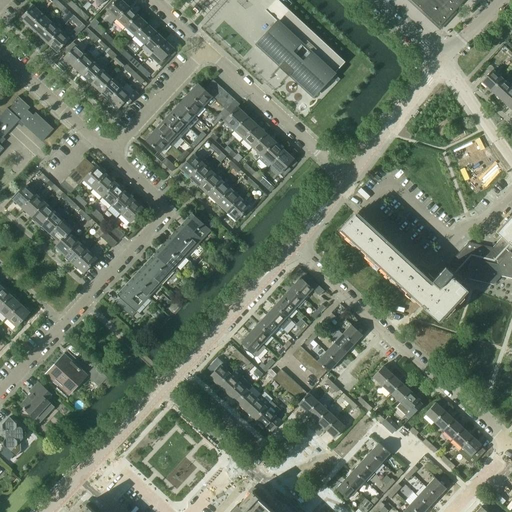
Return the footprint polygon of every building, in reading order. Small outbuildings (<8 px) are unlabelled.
[(54,0),(52,3),(61,11),(65,7),(56,0),(54,0)] [(68,4),(77,13),(81,9),(71,0),(68,4)] [(117,0),(107,11),(116,19),(128,7),(120,0),(117,0)] [(409,0),(440,28),(465,0),(409,0)] [(276,22),(256,44),(280,65),(278,67),(279,69),(281,67),(288,73),(286,75),(288,77),(290,75),(293,78),(294,79),(313,96),(346,61),(282,2),(269,15),(276,22)] [(30,27),(42,14),(32,6),(20,19),(30,27)] [(61,11),(70,20),(74,16),(65,7),(61,11)] [(116,19),(126,28),(137,15),(128,7),(116,19)] [(90,17),(81,9),(77,13),(88,23),(91,20),(89,18),(90,17)] [(30,27),(39,36),(51,23),(42,14),(30,27)] [(146,23),(137,15),(126,28),(134,36),(146,23)] [(83,24),(74,16),(70,20),(77,26),(79,28),(83,24)] [(90,25),(101,36),(105,32),(93,21),(90,25)] [(60,31),(51,23),(39,36),(48,44),(60,31)] [(155,32),(146,23),(134,36),(144,45),(155,32)] [(77,26),(70,34),(75,38),(85,26),(83,24),(79,28),(77,26)] [(98,38),(89,29),(85,33),(95,42),(98,38)] [(60,31),(48,44),(57,53),(69,40),(60,31)] [(101,36),(111,44),(114,41),(105,32),(101,36)] [(144,45),(153,53),(164,40),(155,32),(144,45)] [(174,48),(164,40),(153,53),(162,61),(174,48)] [(108,47),(101,41),(97,44),(105,51),(108,47)] [(111,44),(119,52),(123,49),(114,41),(111,44)] [(72,67),(85,54),(75,45),(63,58),(72,67)] [(106,53),(113,59),(117,55),(110,49),(106,53)] [(119,52),(129,61),(132,57),(123,49),(119,52)] [(72,67),(82,76),(94,62),(85,54),(72,67)] [(123,67),(126,64),(117,55),(113,59),(122,68),(123,67)] [(129,61),(138,69),(141,65),(132,57),(129,61)] [(82,76),(91,84),(103,71),(103,70),(106,67),(97,58),(94,62),(82,76)] [(123,67),(132,76),(135,72),(126,64),(123,67)] [(150,74),(144,68),(141,65),(138,69),(140,71),(147,78),(150,74)] [(481,81),(491,90),(502,78),(492,69),(481,81)] [(91,84),(100,92),(112,79),(103,71),(91,84)] [(144,81),(137,74),(135,72),(132,76),(134,78),(141,84),(144,81)] [(491,90),(500,98),(511,87),(502,78),(491,90)] [(100,92),(109,101),(121,87),(112,79),(100,92)] [(204,89),(208,93),(217,84),(213,80),(204,89)] [(202,107),(206,103),(209,106),(211,106),(216,100),(212,97),(208,93),(204,89),(197,83),(188,94),(202,107)] [(217,101),(226,92),(217,84),(208,93),(212,97),(216,100),(217,101)] [(121,87),(109,101),(118,109),(122,105),(125,108),(137,94),(134,91),(130,95),(121,87)] [(500,98),(509,107),(511,103),(511,87),(500,98)] [(217,101),(222,106),(230,96),(226,92),(217,101)] [(188,94),(180,103),(194,116),(202,107),(188,94)] [(0,152),(4,149),(0,145),(0,140),(19,121),(42,142),(53,129),(35,113),(33,115),(28,110),(30,107),(18,96),(12,103),(14,104),(9,110),(7,108),(0,115),(0,152)] [(222,106),(226,110),(235,100),(230,96),(222,106)] [(239,104),(235,100),(226,110),(231,114),(224,121),(233,130),(246,116),(237,107),(239,104)] [(180,103),(171,112),(185,125),(194,116),(180,103)] [(171,112),(163,121),(177,134),(185,125),(171,112)] [(220,113),(215,118),(218,121),(223,116),(220,113)] [(233,130),(243,139),(256,125),(246,116),(233,130)] [(163,121),(154,130),(168,144),(177,134),(163,121)] [(243,139),(252,147),(265,133),(256,125),(243,139)] [(168,144),(154,130),(145,140),(160,153),(168,144)] [(203,131),(198,137),(201,140),(206,135),(203,131)] [(218,137),(213,133),(210,136),(215,141),(218,137)] [(252,147),(261,156),(274,142),(265,133),(252,147)] [(261,156),(258,159),(268,167),(270,164),(283,150),(274,142),(261,156)] [(229,154),(232,150),(227,145),(224,149),(229,154)] [(185,150),(180,155),(184,158),(189,153),(185,150)] [(283,150),(270,164),(280,173),(284,176),(291,169),(287,165),(293,159),(283,150)] [(190,178),(203,164),(193,154),(180,169),(190,178)] [(165,158),(161,163),(171,172),(176,167),(165,158)] [(81,163),(90,172),(94,167),(85,159),(81,163)] [(81,163),(77,167),(86,176),(90,172),(81,163)] [(190,178),(199,186),(212,172),(203,164),(190,178)] [(83,179),(92,188),(105,174),(96,165),(94,167),(90,172),(86,176),(83,179)] [(77,167),(73,172),(82,180),(83,179),(86,176),(77,167)] [(73,172),(68,176),(78,185),(82,180),(73,172)] [(199,186),(208,195),(221,181),(212,172),(199,186)] [(92,188),(102,197),(115,182),(105,174),(92,188)] [(261,175),(257,179),(266,188),(270,192),(274,187),(261,175)] [(68,176),(64,180),(74,189),(78,185),(68,176)] [(46,183),(51,187),(55,192),(58,188),(49,179),(46,183)] [(74,189),(64,180),(60,185),(70,194),(74,189)] [(208,195),(217,203),(230,189),(221,181),(208,195)] [(102,197),(111,205),(124,191),(115,182),(102,197)] [(22,209),(35,194),(26,186),(12,200),(22,209)] [(217,203),(227,212),(240,198),(230,189),(217,203)] [(111,205),(120,214),(133,200),(124,191),(111,205)] [(22,209),(30,217),(44,202),(35,194),(22,209)] [(83,199),(82,198),(79,202),(84,207),(87,203),(85,201),(86,200),(84,198),(83,199)] [(249,207),(240,198),(227,212),(236,221),(249,207)] [(143,209),(133,200),(120,214),(130,223),(143,209)] [(30,217),(40,226),(53,211),(44,202),(30,217)] [(40,226),(49,234),(62,220),(53,211),(40,226)] [(95,222),(86,213),(83,217),(92,226),(95,222)] [(355,213),(340,229),(425,306),(424,307),(439,320),(467,289),(460,283),(466,277),(493,284),(502,275),(511,277),(511,252),(510,251),(511,248),(511,214),(496,231),(502,236),(492,246),(469,241),(431,282),(355,213)] [(192,216),(180,229),(196,244),(208,230),(211,226),(212,226),(201,215),(200,216),(197,220),(192,216)] [(49,234),(58,243),(59,243),(68,233),(69,233),(72,229),(62,220),(49,234)] [(112,223),(107,228),(120,240),(125,235),(112,223)] [(100,236),(105,231),(100,227),(95,232),(100,236)] [(180,229),(168,242),(184,257),(196,244),(180,229)] [(105,231),(100,236),(113,248),(117,243),(105,231)] [(55,247),(64,256),(78,241),(69,233),(68,233),(59,243),(58,243),(55,247)] [(64,256),(74,265),(87,250),(78,241),(64,256)] [(168,242),(155,256),(171,271),(184,257),(168,242)] [(97,259),(87,250),(74,265),(83,274),(97,259)] [(155,256),(143,269),(159,284),(171,271),(155,256)] [(143,269),(130,283),(146,298),(159,284),(143,269)] [(292,287),(303,298),(312,289),(320,295),(324,291),(306,274),(302,279),(300,278),(292,287)] [(146,298),(130,283),(118,296),(120,298),(115,304),(129,316),(146,298)] [(0,287),(0,306),(10,295),(1,286),(0,287)] [(292,287),(283,296),(295,307),(303,298),(292,287)] [(0,306),(0,311),(7,317),(20,303),(10,295),(0,306)] [(283,296),(275,305),(287,316),(295,307),(283,296)] [(29,312),(20,303),(7,317),(16,326),(29,312)] [(316,310),(320,313),(325,307),(322,304),(316,310)] [(275,305),(267,315),(278,325),(287,316),(275,305)] [(314,319),(320,313),(316,310),(311,316),(314,319)] [(326,319),(330,322),(335,316),(332,313),(326,319)] [(267,315),(258,324),(270,335),(278,325),(267,315)] [(325,328),(330,322),(326,319),(321,325),(325,328)] [(299,328),(303,331),(308,326),(304,323),(299,328)] [(258,324),(250,333),(261,344),(270,335),(258,324)] [(351,324),(342,334),(354,344),(362,335),(351,324)] [(297,337),(303,331),(299,328),(294,334),(297,337)] [(315,331),(309,337),(313,340),(318,334),(315,331)] [(250,333),(241,343),(253,353),(257,357),(266,348),(261,344),(250,333)] [(342,334),(334,343),(345,353),(354,344),(342,334)] [(313,340),(309,337),(304,343),(307,346),(313,340)] [(288,340),(282,347),(286,350),(292,344),(288,340)] [(334,343),(326,352),(337,362),(345,353),(334,343)] [(297,359),(305,350),(300,346),(292,355),(297,359)] [(286,350),(282,347),(277,352),(280,355),(286,350)] [(242,361),(245,358),(236,350),(232,355),(241,362),(242,361)] [(297,359),(301,363),(309,354),(305,350),(297,359)] [(326,352),(317,361),(318,362),(322,366),(327,370),(328,372),(337,362),(326,352)] [(301,363),(306,367),(314,358),(309,354),(301,363)] [(54,369),(48,375),(68,395),(86,375),(78,368),(79,364),(74,359),(71,361),(66,356),(59,363),(57,362),(52,367),(54,369)] [(266,365),(262,369),(266,372),(269,368),(274,362),(271,358),(266,365)] [(306,367),(310,371),(318,362),(317,361),(314,358),(306,367)] [(310,371),(314,375),(322,366),(318,362),(310,371)] [(95,365),(86,375),(99,387),(107,377),(95,365)] [(209,377),(219,386),(230,374),(220,365),(209,377)] [(372,377),(382,386),(393,374),(383,365),(372,377)] [(327,370),(322,366),(314,375),(319,379),(327,370)] [(263,374),(256,368),(253,372),(260,377),(263,374)] [(273,378),(279,384),(287,375),(281,369),(276,374),(273,378)] [(267,373),(273,378),(276,374),(271,370),(267,373)] [(219,386),(228,394),(239,382),(230,374),(219,386)] [(382,386),(391,394),(402,382),(393,374),(382,386)] [(279,384),(285,389),(293,380),(287,375),(279,384)] [(330,387),(334,384),(328,378),(325,382),(330,387)] [(285,389),(290,395),(299,385),(293,380),(285,389)] [(228,394),(237,402),(248,390),(239,382),(228,394)] [(391,394),(400,402),(411,391),(402,382),(391,394)] [(20,405),(34,418),(49,403),(46,400),(51,394),(38,383),(30,392),(32,393),(20,405)] [(334,384),(330,387),(336,393),(339,389),(334,384)] [(290,395),(295,399),(303,389),(299,385),(290,395)] [(295,399),(299,403),(308,393),(303,389),(295,399)] [(237,402),(246,411),(257,399),(257,398),(248,390),(237,402)] [(400,402),(396,407),(406,416),(410,411),(413,414),(422,404),(419,401),(420,399),(411,391),(400,402)] [(298,404),(307,413),(318,401),(308,393),(299,403),(298,404)] [(246,411),(256,419),(267,407),(266,407),(270,403),(261,394),(257,398),(257,399),(246,411)] [(349,404),(352,400),(346,395),(343,399),(349,404)] [(363,406),(367,403),(361,397),(357,401),(363,406)] [(294,399),(290,403),(294,407),(298,403),(294,399)] [(352,400),(349,404),(354,409),(358,406),(352,400)] [(307,413),(317,421),(327,409),(318,401),(307,413)] [(425,413),(435,422),(445,410),(436,402),(425,413)] [(372,408),(367,403),(363,406),(369,411),(372,408)] [(267,407),(256,419),(265,427),(266,426),(272,432),(282,421),(267,407)] [(317,421),(326,429),(336,418),(327,409),(317,421)] [(435,422),(444,430),(454,419),(445,410),(435,422)] [(382,423),(384,420),(379,415),(376,418),(382,423)] [(5,439),(1,443),(10,451),(16,456),(21,451),(20,440),(27,433),(9,417),(2,424),(2,428),(5,430),(2,433),(2,436),(5,439)] [(382,423),(381,424),(392,434),(398,427),(388,417),(384,420),(382,423)] [(336,418),(326,429),(335,438),(346,427),(336,418)] [(444,430),(453,438),(463,427),(454,419),(444,430)] [(418,432),(413,427),(409,430),(415,436),(418,432)] [(453,438),(463,447),(473,436),(463,427),(453,438)] [(463,447),(458,452),(472,465),(485,451),(480,446),(482,444),(473,436),(463,447)] [(428,448),(431,444),(425,439),(422,442),(428,448)] [(370,452),(382,462),(390,453),(379,442),(370,452)] [(437,449),(431,444),(428,448),(434,453),(437,449)] [(370,452),(362,461),(373,471),(382,462),(370,452)] [(440,459),(446,464),(449,461),(443,455),(440,459)] [(362,461),(354,470),(365,480),(373,471),(362,461)] [(449,461),(446,464),(452,470),(455,466),(449,461)] [(409,471),(413,474),(418,468),(414,465),(409,471)] [(403,472),(401,470),(400,469),(395,475),(398,478),(403,472)] [(354,470),(345,479),(357,490),(365,480),(354,470)] [(413,474),(409,471),(404,477),(407,480),(413,474)] [(435,477),(427,487),(438,497),(447,488),(435,477)] [(391,478),(386,483),(390,487),(395,481),(391,478)] [(357,490),(345,479),(337,488),(348,499),(357,490)] [(390,487),(386,483),(381,489),(384,493),(390,487)] [(398,483),(393,489),(396,492),(401,486),(398,483)] [(427,487),(418,496),(430,506),(438,497),(427,487)] [(396,492),(393,489),(387,495),(391,499),(396,492)] [(275,511),(253,491),(238,506),(237,505),(230,511),(275,511)] [(375,496),(370,502),(373,505),(378,499),(375,496)] [(418,496),(410,505),(418,511),(424,511),(430,506),(418,496)] [(367,499),(358,509),(361,511),(366,511),(368,511),(373,505),(370,502),(367,499)] [(381,502),(376,507),(380,510),(385,505),(381,502)] [(96,511),(87,503),(78,511),(96,511)]
